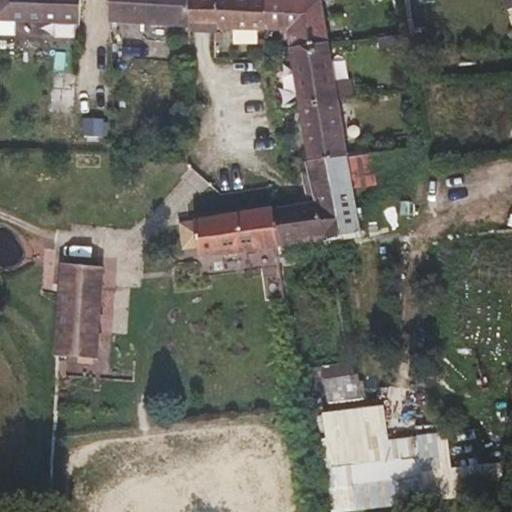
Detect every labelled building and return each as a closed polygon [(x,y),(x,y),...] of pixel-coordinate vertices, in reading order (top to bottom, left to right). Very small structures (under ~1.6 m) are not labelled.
[(109,21),(109,0),(0,0),(0,19),(109,28),(109,21)] [(189,25),(189,0),(109,0),(109,21),(189,25)] [(215,26),(214,0),(189,0),(189,25),(189,31),(214,32),(215,26)] [(264,27),(265,0),(214,0),(215,26),(264,27)] [(327,44),(319,0),(265,0),(264,27),(288,27),(291,49),(327,44)] [(336,100),(327,44),(291,49),(300,105),(336,100)] [(346,156),(336,100),(300,105),(308,161),(346,156)] [(358,231),(346,156),(308,161),(317,202),(273,209),(277,246),(358,231)] [(277,246),(273,209),(187,221),(190,239),(198,237),(200,256),(277,246)] [(95,378),(102,265),(63,262),(56,376),(95,378)] [(350,365),(322,366),(323,389),(351,388),(350,365)] [(335,511),(432,501),(421,441),(385,445),(381,410),(318,417),(328,511),(335,511)] [(511,492),(511,463),(446,471),(443,439),(421,441),(432,501),(511,492)]
